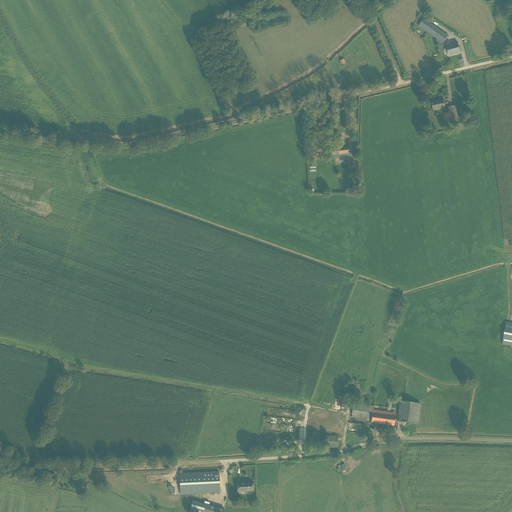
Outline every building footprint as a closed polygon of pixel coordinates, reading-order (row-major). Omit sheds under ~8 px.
[(422,21),(419,26),(438,40),(441,42),(443,43),(448,36),(424,19),(422,21)] [(460,53),(458,43),(453,44),(453,47),(447,48),(449,56),(453,55),(453,54),(460,52),(460,53)] [(432,104),(432,105),(433,110),(445,108),(443,100),(439,101),(439,102),(436,102),(436,100),(432,101),(432,102),(432,104)] [(448,107),(451,120),(458,118),(455,105),(448,107)] [(327,151),(328,157),(332,156),(332,157),(333,158),(334,159),(338,158),(339,157),(344,157),(345,157),(350,157),(350,154),(349,148),(332,150),(332,151),(327,151)] [(511,323),(506,322),(502,345),(511,346),(511,323)] [(398,416),(397,421),(417,424),(418,419),(420,404),(405,402),(400,401),(398,416)] [(395,421),(396,413),(373,410),(373,406),(355,403),(355,402),(353,402),(351,417),(371,420),(371,423),(394,426),(395,421)] [(348,432),(363,434),(364,428),(360,427),(361,425),(349,423),(348,432)] [(338,437),(327,436),(326,447),(337,448),(338,437)] [(179,474),(179,479),(180,495),(185,495),(185,496),(189,496),(189,494),(220,493),(219,472),(179,474)] [(237,483),(237,488),(237,492),(253,491),(252,483),(237,483)] [(223,511),(224,509),(192,501),(189,511),(223,511)]
